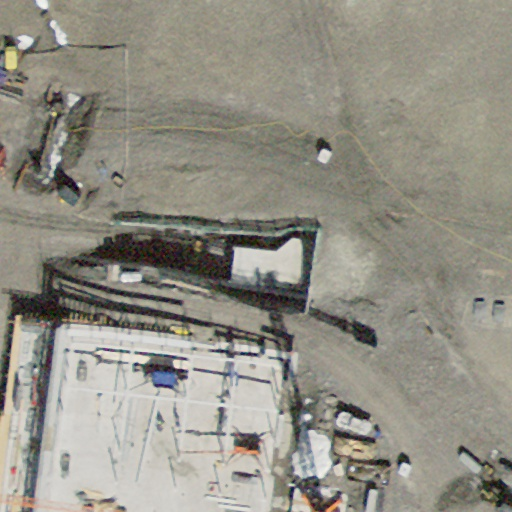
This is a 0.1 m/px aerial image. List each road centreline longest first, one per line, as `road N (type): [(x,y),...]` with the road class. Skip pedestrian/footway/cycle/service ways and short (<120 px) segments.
road 1 (track): [(0,326),(10,286),(126,275),(199,281),(276,314),(325,377),(364,474),(369,511)]
road 2 (track): [(511,454),(451,285),(336,122),(306,0)]
